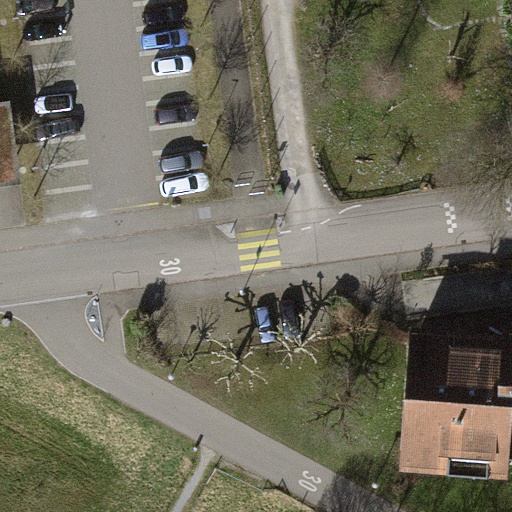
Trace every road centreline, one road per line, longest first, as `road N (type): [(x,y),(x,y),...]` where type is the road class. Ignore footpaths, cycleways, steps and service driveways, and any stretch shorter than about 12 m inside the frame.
road 1 (residential): [(511,210),(34,277)]
road 2 (residential): [(34,277),(91,358),(370,511)]
